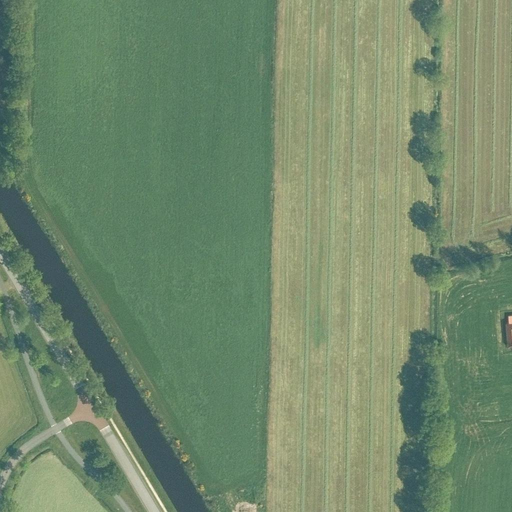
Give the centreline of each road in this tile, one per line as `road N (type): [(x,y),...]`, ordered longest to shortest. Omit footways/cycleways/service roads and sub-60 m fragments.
road 1 (tertiary): [(92,407),(0,251)]
road 2 (unclassified): [(0,485),(20,451),(92,407)]
road 3 (tertiary): [(154,511),(92,407)]
